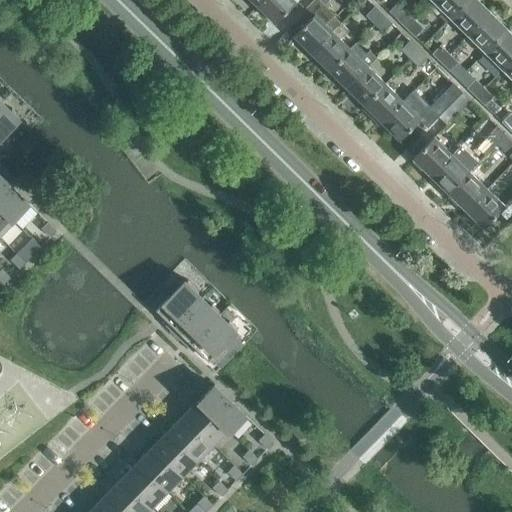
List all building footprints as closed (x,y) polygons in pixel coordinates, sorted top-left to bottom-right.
[(276,23),(297,2),(298,0),(263,0),(258,6),(276,23)] [(450,17),(467,0),(433,0),(444,11),(439,16),(446,23),(451,17),(450,17)] [(489,12),(476,0),(467,0),(450,17),(451,17),(468,34),(489,12)] [(406,27),(415,19),(398,2),(389,11),(406,27)] [(375,24),(384,15),(375,6),(366,15),(375,24)] [(485,51),(507,30),(489,12),(468,34),(485,51)] [(294,36),(312,53),(341,23),(334,16),(326,25),(315,14),(294,36)] [(383,32),(392,23),(384,15),(375,24),(383,32)] [(415,36),(423,28),(415,19),(406,27),(415,36)] [(329,70),(351,49),(350,49),(340,39),(349,30),(341,23),(312,53),(329,70)] [(511,59),(511,34),(507,30),(485,51),(503,68),(511,59)] [(410,59),(419,50),(410,41),(401,50),(410,59)] [(441,62),(449,53),(441,45),(432,53),(441,62)] [(353,46),(350,49),(351,49),(329,70),(347,88),(368,66),(377,58),(369,50),(364,56),(353,46)] [(418,67),(427,58),(419,50),(410,59),(418,67)] [(450,71),(458,62),(449,53),(441,62),(450,71)] [(511,59),(503,68),(511,77),(511,59)] [(347,88),(365,105),(386,84),(368,66),(347,88)] [(476,96),(484,88),(475,79),(467,88),(476,96)] [(376,116),(382,123),(404,101),(386,84),(365,105),(362,108),(373,119),(376,116)] [(438,116),(462,92),(454,84),(430,108),(438,116)] [(484,105),(493,96),(484,88),(476,96),(484,105)] [(446,125),(471,101),(462,92),(438,116),(446,125)] [(404,101),(382,123),(400,140),(421,118),(404,101)] [(10,110),(2,102),(0,104),(0,149),(10,140),(5,135),(20,120),(18,118),(20,116),(12,108),(10,110)] [(510,131),(511,128),(511,115),(510,113),(501,122),(510,131)] [(496,144),(505,135),(497,126),(488,135),(496,144)] [(505,152),(511,145),(511,140),(505,135),(496,144),(505,152)] [(430,175),(451,154),(434,137),(413,158),(430,175)] [(430,175),(448,193),(469,171),(451,154),(430,175)] [(448,193),(466,210),(487,189),(469,171),(448,193)] [(0,206),(13,220),(29,204),(0,175),(0,206)] [(487,189),(466,210),(484,228),(505,206),(487,189)] [(0,233),(13,220),(0,206),(0,233)] [(50,237),(56,231),(47,222),(41,228),(50,237)] [(34,253),(41,247),(31,238),(25,244),(34,253)] [(19,268),(26,262),(16,253),(10,260),(19,268)] [(0,279),(4,284),(10,278),(1,269),(0,269),(0,279)] [(170,330),(202,298),(194,290),(196,288),(187,280),(186,282),(184,280),(169,296),(164,291),(163,292),(151,304),(168,321),(165,325),(170,330)] [(219,315),(218,314),(220,312),(211,304),(210,306),(202,298),(170,330),(187,347),(219,315)] [(227,322),(219,315),(187,347),(192,352),(196,348),(213,365),(226,352),(222,347),(237,332),(235,331),(237,329),(229,321),(227,322)] [(230,432),(246,416),(214,384),(198,400),(230,432)] [(230,432),(198,400),(183,416),(212,444),(226,429),(230,433),(230,432)] [(197,460),(212,444),(183,416),(168,431),(197,460)] [(182,475),(197,460),(168,431),(153,447),(182,475)] [(267,449),(273,443),(264,434),(258,440),(267,449)] [(167,490),(182,475),(153,447),(138,462),(167,490)] [(251,465),(258,459),(248,450),(242,456),(251,465)] [(151,506),(167,490),(138,462),(123,478),(151,506)] [(236,481),(243,474),(233,465),(227,472),(236,481)] [(126,511),(145,511),(151,506),(123,478),(107,493),(126,511)] [(221,496),(227,490),(218,481),(212,487),(221,496)] [(95,511),(126,511),(107,493),(92,509),(95,511)] [(206,511),(212,505),(203,496),(197,502),(206,511)]
